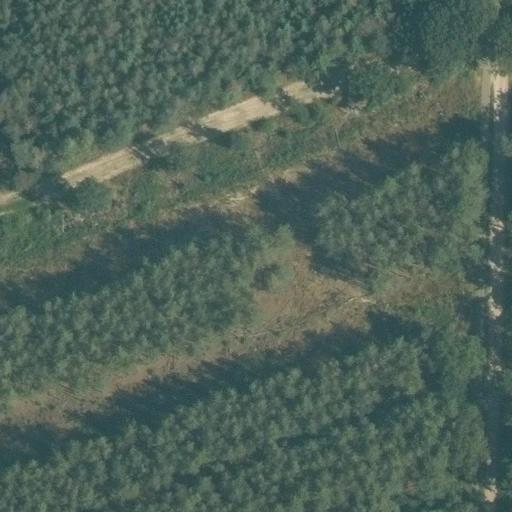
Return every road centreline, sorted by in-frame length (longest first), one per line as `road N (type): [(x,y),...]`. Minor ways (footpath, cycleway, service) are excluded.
road 1 (track): [(500,29),(486,49),(211,127),(0,205)]
road 2 (unclassified): [(489,511),(500,29)]
